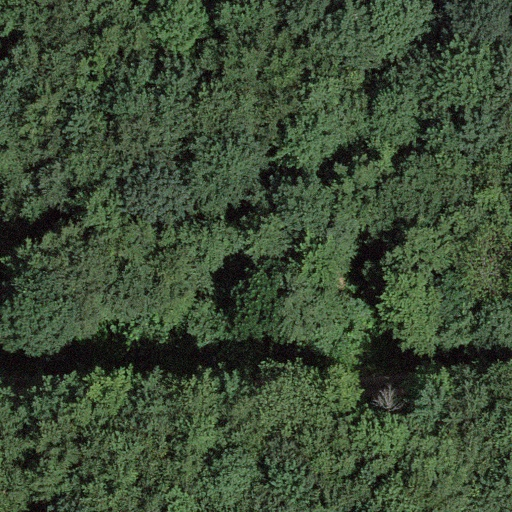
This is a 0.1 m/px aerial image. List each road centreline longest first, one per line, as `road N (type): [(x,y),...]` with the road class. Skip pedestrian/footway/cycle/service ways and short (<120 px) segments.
road 1 (track): [(0,391),(310,386)]
road 2 (track): [(511,372),(310,386)]
